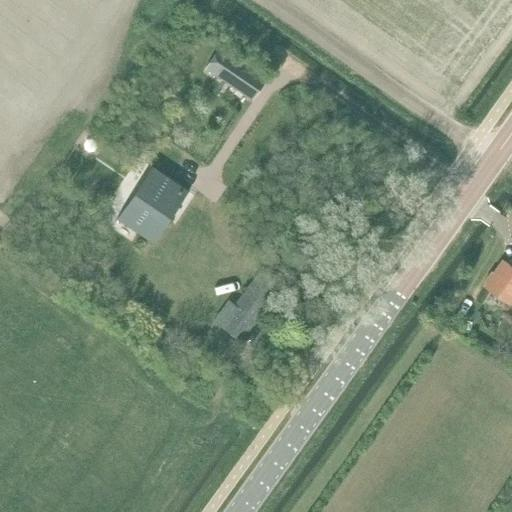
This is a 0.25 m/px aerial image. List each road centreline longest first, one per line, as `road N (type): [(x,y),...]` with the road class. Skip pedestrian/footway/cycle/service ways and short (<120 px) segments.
road 1 (tertiary): [(240,511),(511,142)]
road 2 (track): [(499,159),(269,0)]
